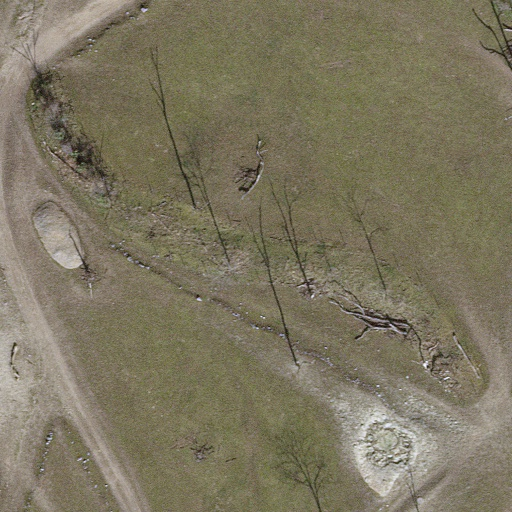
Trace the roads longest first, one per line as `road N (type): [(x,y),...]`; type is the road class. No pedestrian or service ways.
road 1 (track): [(124,511),(23,292),(0,211)]
road 2 (track): [(0,108),(26,62),(111,0)]
